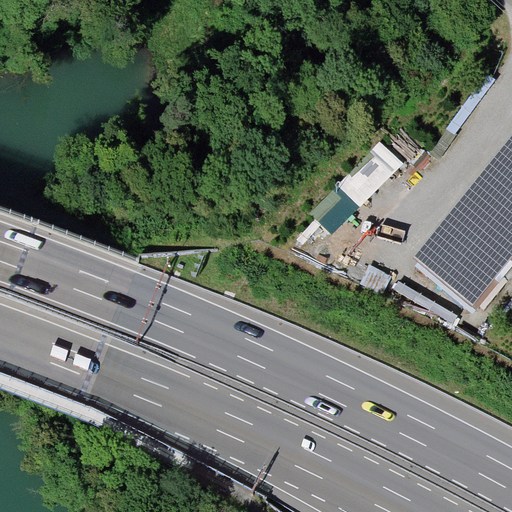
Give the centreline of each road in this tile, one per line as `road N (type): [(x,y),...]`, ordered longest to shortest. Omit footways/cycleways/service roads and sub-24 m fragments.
road 1 (motorway): [(511,479),(257,353),(0,251)]
road 2 (motorway): [(0,333),(226,424),(410,511)]
